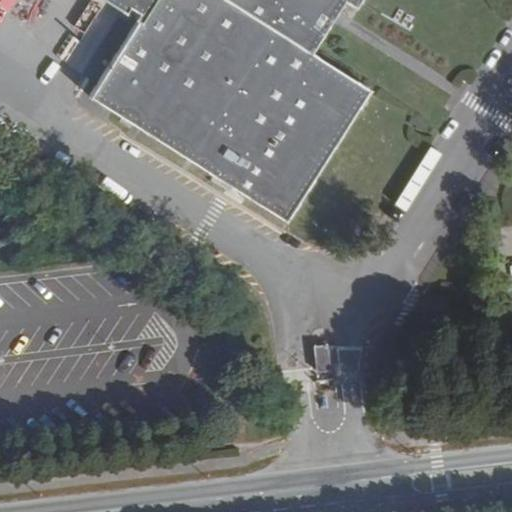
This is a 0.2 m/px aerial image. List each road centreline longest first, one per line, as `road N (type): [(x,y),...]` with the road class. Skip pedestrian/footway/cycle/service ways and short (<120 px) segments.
road 1 (secondary): [(341,472),(0,510)]
road 2 (secondary): [(320,506),(511,483)]
road 3 (unclassified): [(288,285),(303,425),(333,449)]
road 4 (secondary): [(511,453),(341,472)]
road 5 (unclassified): [(333,449),(353,421),(349,305)]
road 6 (unknown): [(396,284),(445,310),(511,318)]
